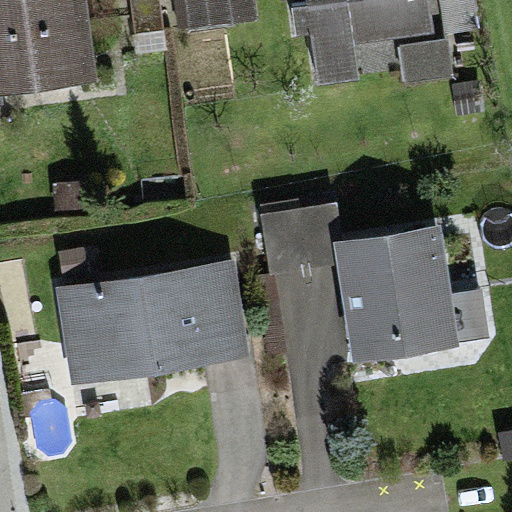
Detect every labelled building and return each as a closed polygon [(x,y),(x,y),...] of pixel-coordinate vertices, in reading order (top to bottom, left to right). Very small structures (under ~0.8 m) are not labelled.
[(77,0),(0,0),(0,93),(86,85),(77,0)] [(156,0),(130,0),(135,33),(161,30),(156,0)] [(253,0),(180,0),(183,28),(256,21),(253,0)] [(420,0),(306,0),(311,84),(349,82),(347,36),(423,33),(420,0)] [(263,215),(270,274),(326,267),(322,243),(343,240),(337,204),(263,215)] [(443,289),(433,226),(343,240),(322,243),(326,267),(344,378),(497,354),(486,283),(443,289)] [(66,383),(245,355),(231,263),(52,291),(66,383)]
